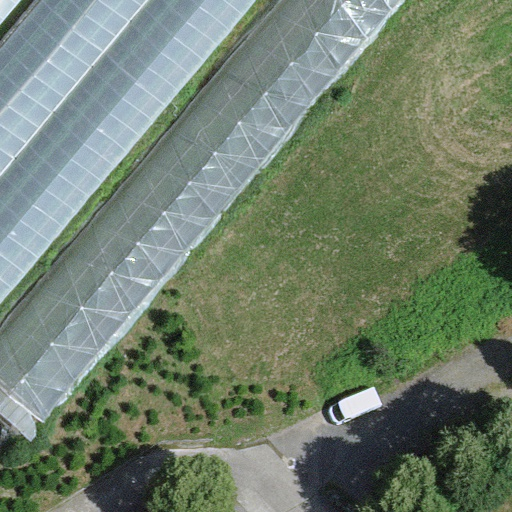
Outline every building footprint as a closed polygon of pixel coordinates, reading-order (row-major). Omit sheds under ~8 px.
[(149,0),(0,181),(0,306),(254,0),(149,0)] [(0,0),(0,14),(11,0),(0,0)] [(395,0),(303,0),(0,365),(0,390),(31,424),(395,0)] [(30,0),(0,35),(0,181),(149,0),(30,0)] [(0,452),(31,424),(0,390),(0,452)]
